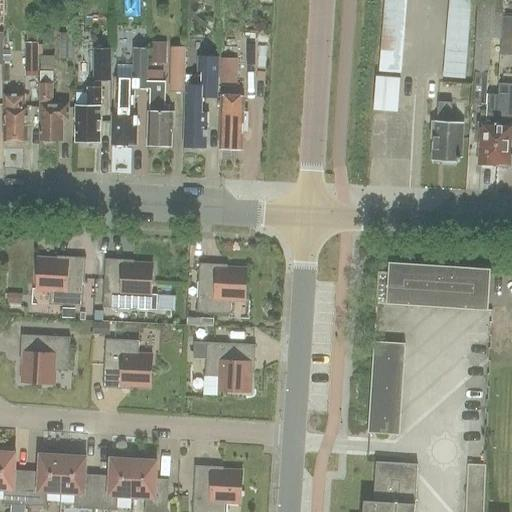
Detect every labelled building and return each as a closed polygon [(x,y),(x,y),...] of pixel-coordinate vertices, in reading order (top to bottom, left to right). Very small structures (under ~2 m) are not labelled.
[(407,0),(385,0),(385,6),(407,8),(407,0)] [(450,0),(450,11),(472,13),(473,2),(450,0)] [(489,92),(499,93),(501,55),(504,17),(504,0),(478,0),(475,73),(490,74),(489,82),(489,92)] [(406,19),(407,8),(385,6),(384,17),(406,19)] [(472,13),(450,11),(449,22),(471,24),(472,13)] [(405,30),(406,19),(384,17),(383,28),(405,30)] [(511,17),(504,17),(501,55),(511,55),(511,17)] [(449,22),(448,33),(470,35),(471,24),(449,22)] [(405,41),(405,30),(383,28),(382,39),(405,41)] [(448,33),(447,45),(470,46),(470,35),(448,33)] [(60,59),(76,59),(76,34),(60,34),(60,59)] [(405,41),(382,39),(381,50),(404,52),(405,41)] [(169,42),(151,42),(151,63),(169,63),(169,42)] [(44,43),(26,43),(26,77),(39,77),(39,55),(44,55),(44,43)] [(172,43),(171,88),(179,88),(179,68),(186,68),(186,43),(172,43)] [(447,45),(446,56),(469,57),(470,46),(447,45)] [(135,114),(135,90),(147,90),(148,71),(148,49),(135,48),(134,80),(117,79),(117,97),(117,113),(114,113),(113,145),(116,145),(121,148),(125,145),(137,145),(138,114),(135,114)] [(112,49),(95,49),(95,81),(112,81),(112,49)] [(403,63),(404,52),(381,50),(380,61),(403,63)] [(187,84),(187,92),(185,149),(207,150),(208,132),(209,130),(210,114),(203,114),(204,97),(219,98),(221,57),(199,56),(199,72),(205,72),(204,85),(187,84)] [(446,56),(445,67),(468,69),(469,57),(446,56)] [(41,84),(43,84),(42,140),(44,140),(46,143),(54,143),(56,140),(64,141),(65,122),(70,122),(71,105),(54,104),(55,58),(42,58),(41,84)] [(238,84),(239,59),(221,58),(220,83),(238,84)] [(402,74),(403,63),(380,61),(380,72),(402,74)] [(468,69),(445,67),(444,78),(467,80),(468,69)] [(165,71),(148,71),(147,90),(151,90),(149,146),(152,146),(154,149),(159,149),(161,146),(172,147),(173,129),(176,127),(177,113),(165,113),(167,80),(164,80),(165,71)] [(401,78),(377,77),(375,110),(399,112),(401,78)] [(489,82),(477,81),(475,112),(488,113),(487,125),(480,124),(479,148),(481,148),(480,167),(497,167),(497,166),(500,97),(489,96),(489,92),(489,82)] [(511,86),(500,86),(500,97),(497,166),(511,167),(511,86)] [(102,124),(103,88),(89,88),(89,106),(78,106),(78,142),(79,142),(81,147),(90,147),(93,142),(101,142),(101,124),(102,124)] [(32,125),(32,107),(26,107),(26,95),(6,95),(6,141),(29,141),(29,125),(32,125)] [(248,132),(249,114),(244,114),(245,98),(223,97),(221,150),(223,150),(224,153),(231,153),(234,150),(244,151),(244,132),(248,132)] [(462,161),(463,127),(452,126),(453,104),(440,104),(439,125),(434,125),(433,139),(436,139),(435,163),(457,164),(458,161),(462,161)] [(50,305),(84,307),(87,258),(69,257),(68,261),(39,259),(37,290),(51,291),(50,305)] [(125,261),(107,260),(104,308),(138,310),(157,311),(158,296),(153,296),(154,265),(125,264),(125,261)] [(491,270),(390,263),(389,272),(380,272),(378,303),(488,311),(491,270)] [(198,313),(232,315),(233,301),(246,301),(248,270),(218,269),(219,265),(200,264),(198,313)] [(10,295),(9,303),(22,304),(22,295),(10,295)] [(95,312),(95,321),(103,322),(103,312),(95,312)] [(188,318),(188,326),(200,327),(200,319),(188,318)] [(95,324),(95,334),(110,334),(110,324),(95,324)] [(69,372),(71,338),(22,335),(21,353),(25,354),(23,383),(55,385),(55,371),(69,372)] [(104,388),(122,389),(122,386),(152,387),(153,356),(140,355),(140,341),(107,340),(104,388)] [(256,346),(208,344),(195,343),(195,358),(207,359),(206,377),(220,378),(219,392),(250,393),(252,364),(255,364),(256,346)] [(406,345),(375,343),(369,433),(400,435),(406,345)] [(0,452),(0,489),(4,490),(4,504),(25,506),(27,472),(15,471),(17,453),(0,452)] [(48,493),(62,493),(64,456),(40,455),(39,472),(27,472),(25,506),(47,507),(48,493)] [(74,508),(96,510),(98,476),(86,475),(87,457),(64,456),(62,493),(75,494),(74,508)] [(119,497),(132,497),(134,460),(111,459),(110,476),(98,476),(96,510),(118,511),(119,497)] [(134,460),(132,497),(146,498),(144,511),(167,511),(169,480),(157,479),(158,461),(134,460)] [(415,511),(419,465),(377,462),(374,502),(364,501),(363,511),(415,511)] [(193,511),(227,511),(228,503),(242,503),(243,472),(214,471),(214,467),(196,466),(193,511)]
